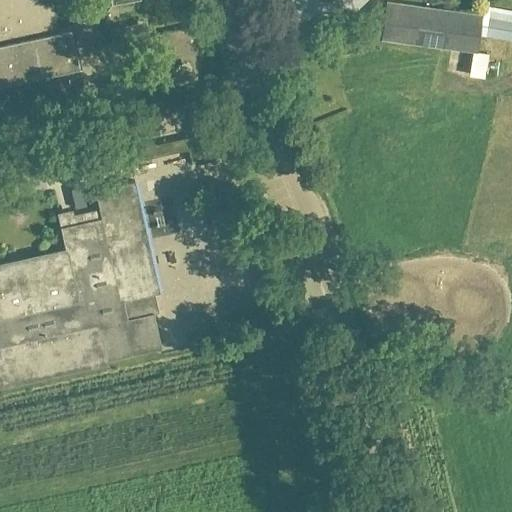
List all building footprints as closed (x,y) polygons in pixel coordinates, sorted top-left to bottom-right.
[(0,0),(0,85),(25,80),(9,3),(7,0),(0,0)] [(22,0),(9,3),(25,80),(34,118),(74,109),(65,71),(78,68),(70,29),(57,32),(53,15),(50,0),(22,0)] [(385,2),(380,40),(440,49),(445,10),(385,2)] [(511,18),(488,14),(484,35),(511,40),(511,18)] [(185,138),(185,139),(192,166),(217,160),(211,132),(185,138)] [(159,293),(158,293),(158,292),(156,293),(133,183),(135,183),(134,182),(96,191),(100,210),(59,220),(66,250),(0,264),(0,385),(105,363),(105,365),(106,364),(105,359),(159,347),(159,349),(160,349),(149,295),(159,293)]
